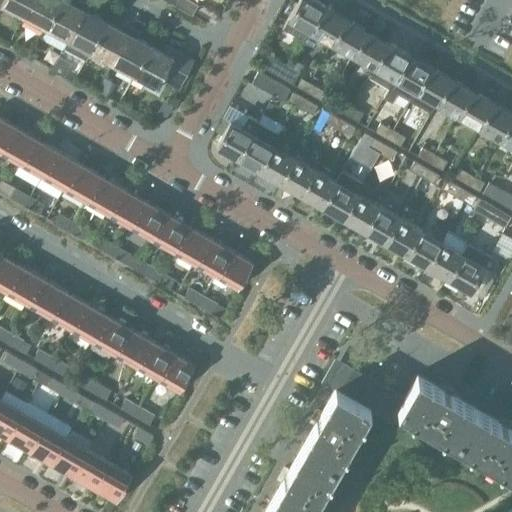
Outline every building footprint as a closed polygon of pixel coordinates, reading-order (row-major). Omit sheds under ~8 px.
[(2,0),(1,3),(24,15),(31,0),(2,0)] [(31,0),(24,15),(46,27),(60,0),(31,0)] [(60,0),(46,27),(68,39),(87,3),(82,0),(76,0),(75,4),(67,0),(60,0)] [(171,0),(170,2),(192,15),(198,5),(189,0),(171,0)] [(303,40),(310,28),(323,5),(314,0),(297,0),(289,16),(282,28),(303,40)] [(68,39),(90,51),(106,21),(93,14),(96,8),(87,3),(68,39)] [(331,40),(344,17),(323,5),(310,28),(303,40),(304,40),(313,46),(320,34),(331,40)] [(331,40),(352,53),(365,29),(344,17),(331,40)] [(90,51),(112,63),(131,26),(122,21),(119,28),(106,21),(90,51)] [(131,26),(112,63),(134,74),(150,44),(137,38),(141,31),(131,26)] [(352,53),(373,65),(386,41),(365,29),(352,53)] [(388,87),(394,77),(407,53),(386,41),(373,65),(367,75),(388,87)] [(150,44),(134,74),(156,87),(160,80),(174,87),(190,58),(166,45),(163,51),(150,44)] [(409,99),(415,89),(428,65),(407,53),(394,77),(388,87),(383,96),(392,101),(397,92),(409,99)] [(268,56),(262,66),(293,84),(299,73),(268,56)] [(430,111),(436,101),(450,77),(428,65),(415,89),(409,99),(430,111)] [(253,82),(284,100),(290,90),(258,72),(253,82)] [(314,85),(301,77),(296,86),(309,93),(314,85)] [(436,101),(457,113),(471,89),(450,77),(436,101)] [(321,100),(326,92),(314,85),(309,93),(321,100)] [(457,113),(478,125),(492,101),(471,89),(457,113)] [(306,99),(293,92),(288,100),(301,107),(306,99)] [(333,107),(345,114),(350,105),(338,98),(333,107)] [(313,115),(318,106),(306,99),(301,107),(313,115)] [(478,125),(499,137),(511,114),(511,112),(492,101),(478,125)] [(345,114),(357,121),(363,112),(350,105),(345,114)] [(342,119),(330,112),(325,121),(337,128),(342,119)] [(511,114),(499,137),(511,144),(511,114)] [(0,146),(13,124),(0,116),(0,146)] [(248,116),(242,126),(231,120),(230,119),(230,120),(223,116),(216,129),(222,133),(216,143),(216,144),(217,144),(218,144),(238,156),(252,132),(257,122),(248,116)] [(354,126),(342,119),(337,128),(349,135),(354,126)] [(238,156),(259,168),(273,144),(279,134),(257,122),(252,132),(238,156)] [(375,131),(387,138),(392,129),(380,122),(375,131)] [(35,137),(13,124),(0,146),(0,150),(20,162),(35,137)] [(392,129),(387,138),(400,145),(405,136),(392,129)] [(367,145),(380,152),(385,143),(372,136),(367,145)] [(56,149),(35,137),(20,162),(42,174),(56,149)] [(385,143),(380,152),(391,159),(396,150),(385,143)] [(294,156),(273,144),(259,168),(280,180),(294,156)] [(417,155),(430,162),(435,153),(422,146),(417,155)] [(64,187),(78,161),(56,149),(42,174),(64,187)] [(435,153),(430,162),(442,169),(447,160),(435,153)] [(301,192),(315,168),(294,156),(280,180),(301,192)] [(409,169),(422,176),(427,167),(414,160),(409,169)] [(85,199),(100,174),(78,161),(64,187),(85,199)] [(427,167),(422,176),(433,183),(439,174),(427,167)] [(454,176),(466,183),(471,174),(459,167),(454,176)] [(322,204),(336,180),(315,168),(301,192),(322,204)] [(336,180),(322,204),(343,216),(357,192),(362,182),(341,170),(336,180)] [(122,186),(100,174),(85,199),(107,212),(122,186)] [(466,183),(479,190),(484,181),(471,174),(466,183)] [(446,190),(458,197),(463,188),(451,181),(446,190)] [(511,194),(488,181),(482,192),(511,209),(511,194)] [(143,199),(122,186),(107,212),(129,224),(143,199)] [(463,188),(458,197),(471,204),(476,195),(463,188)] [(11,197),(25,205),(29,196),(16,189),(11,197)] [(378,204),(357,192),(343,216),(364,228),(378,204)] [(25,205),(40,213),(44,205),(29,196),(25,205)] [(473,209),(504,227),(511,215),(479,197),(473,209)] [(129,224),(151,236),(165,211),(143,199),(129,224)] [(385,240),(399,216),(378,204),(364,228),(385,240)] [(165,211),(151,236),(172,249),(187,224),(165,211)] [(54,221),(68,229),(73,221),(59,213),(54,221)] [(385,240),(406,252),(420,228),(399,216),(385,240)] [(68,229),(84,238),(88,230),(73,221),(68,229)] [(172,249),(194,261),(209,236),(187,224),(172,249)] [(406,252),(427,264),(441,240),(445,233),(436,227),(431,235),(420,228),(406,252)] [(427,264),(448,276),(462,252),(467,243),(446,231),(445,233),(441,240),(427,264)] [(230,248),(209,236),(194,261),(216,274),(230,248)] [(98,247),(111,254),(116,246),(103,239),(98,247)] [(470,288),(483,265),(490,269),(496,259),(489,255),(467,243),(462,252),(448,276),(468,288),(469,289),(470,288)] [(111,254),(126,263),(131,255),(116,246),(111,254)] [(252,261),(230,248),(216,274),(237,286),(237,287),(238,287),(253,260),(252,260),(252,261)] [(20,264),(0,252),(0,286),(5,289),(20,264)] [(141,271),(155,279),(160,271),(146,263),(141,271)] [(42,276),(20,264),(5,289),(27,302),(42,276)] [(155,279),(170,288),(175,280),(160,271),(155,279)] [(63,289),(42,276),(27,302),(49,314),(63,289)] [(492,282),(490,281),(485,289),(487,290),(490,292),(495,284),(492,282)] [(185,296),(198,304),(203,296),(189,288),(185,296)] [(49,314),(70,327),(85,301),(63,289),(49,314)] [(198,304),(213,312),(217,305),(203,296),(198,304)] [(107,314),(85,301),(70,327),(92,339),(107,314)] [(92,339),(114,351),(128,326),(107,314),(92,339)] [(9,332),(4,342),(19,349),(24,341),(15,336),(18,329),(13,326),(9,332)] [(114,351),(136,364),(150,339),(128,326),(114,351)] [(0,339),(4,342),(9,332),(0,327),(0,339)] [(172,351),(150,339),(136,364),(157,376),(172,351)] [(34,357),(48,366),(53,357),(39,349),(34,357)] [(172,351),(157,376),(179,389),(178,389),(179,390),(194,363),(193,363),(172,351)] [(16,369),(17,370),(22,362),(7,353),(2,362),(3,362),(0,366),(8,371),(9,370),(14,373),(16,369)] [(48,366),(62,374),(67,366),(53,357),(48,366)] [(22,362),(17,370),(31,378),(36,370),(22,362)] [(336,387),(370,408),(392,421),(399,409),(404,398),(348,367),(336,387)] [(77,383),(91,391),(96,383),(82,374),(77,383)] [(404,398),(399,409),(456,442),(476,408),(452,394),(454,390),(445,385),(443,388),(418,374),(404,398)] [(58,398),(60,396),(65,387),(51,378),(46,386),(47,387),(45,391),(58,398)] [(91,391),(106,400),(110,391),(96,383),(91,391)] [(65,387),(60,396),(75,403),(79,395),(65,387)] [(301,448),(335,468),(370,408),(336,387),(320,415),(316,413),(311,421),(315,423),(301,448)] [(0,432),(8,437),(23,412),(1,399),(0,400),(0,432)] [(121,408),(134,416),(139,408),(125,400),(121,408)] [(90,412),(104,420),(109,412),(94,403),(90,412)] [(134,416),(149,424),(154,416),(139,408),(134,416)] [(476,408),(456,442),(511,474),(511,428),(510,427),(511,423),(502,418),(500,421),(476,408)] [(8,437),(30,449),(44,424),(23,412),(8,437)] [(109,412),(104,420),(119,428),(123,420),(109,412)] [(30,449),(51,462),(66,436),(44,424),(30,449)] [(152,437),(138,429),(134,437),(148,445),(152,437)] [(88,449),(66,436),(51,462),(73,474),(88,449)] [(268,506),(278,511),(310,511),(335,468),(301,448),(287,472),(283,470),(278,480),(281,482),(268,506)] [(109,461),(88,449),(73,474),(95,487),(109,461)] [(109,461),(95,487),(116,499),(116,500),(117,500),(132,473),(131,473),(131,474),(109,461)]
